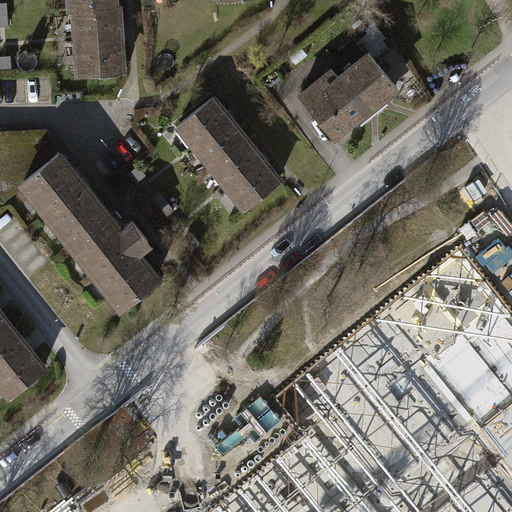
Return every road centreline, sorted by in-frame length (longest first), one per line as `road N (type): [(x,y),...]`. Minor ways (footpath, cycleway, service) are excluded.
road 1 (residential): [(104,390),(511,66)]
road 2 (residential): [(0,269),(104,390)]
road 3 (residential): [(0,477),(104,390)]
